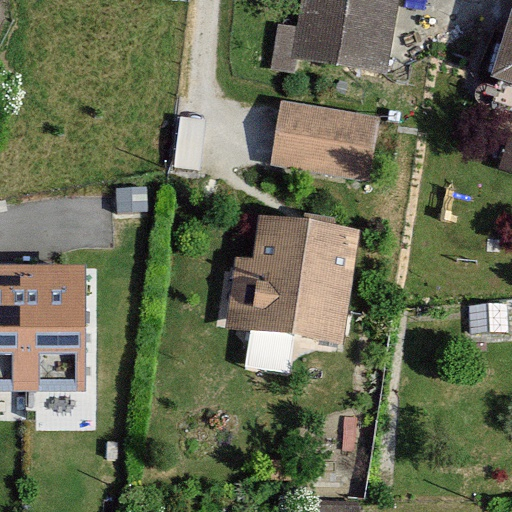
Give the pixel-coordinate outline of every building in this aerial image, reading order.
[(386,72),(396,0),(307,0),(299,59),(386,72)] [(511,18),(487,96),(511,103),(511,18)] [(375,121),(282,110),(275,169),(368,180),(375,121)] [(263,225),(248,331),(342,344),(357,238),(263,225)] [(25,273),(0,272),(0,397),(25,397),(25,273)] [(84,273),(25,273),(25,397),(84,397),(84,273)]
